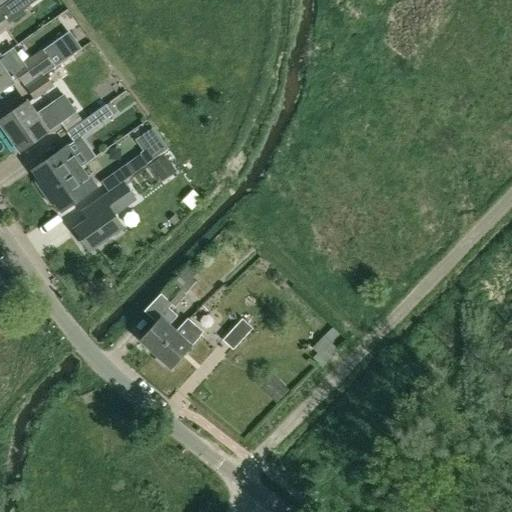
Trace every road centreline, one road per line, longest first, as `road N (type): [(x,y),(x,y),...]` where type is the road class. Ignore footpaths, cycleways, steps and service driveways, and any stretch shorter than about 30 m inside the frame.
road 1 (residential): [(247,480),(511,206)]
road 2 (tertiary): [(247,480),(116,370),(0,217)]
